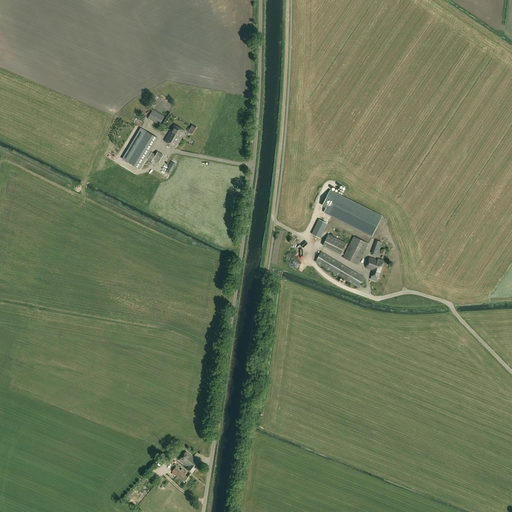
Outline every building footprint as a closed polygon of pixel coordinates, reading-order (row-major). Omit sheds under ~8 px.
[(165,117),(154,110),(148,118),(160,126),(165,117)] [(174,124),(169,133),(181,139),(186,131),(174,124)] [(140,169),(158,139),(147,132),(128,163),(140,169)] [(176,148),(181,139),(169,133),(164,141),(176,148)] [(156,155),(152,153),(147,160),(152,162),(154,160),(159,163),(164,155),(158,151),(156,155)] [(176,164),(171,162),(166,171),(171,174),(176,164)] [(140,181),(138,184),(146,189),(148,185),(140,181)] [(382,216),(330,190),(322,206),(326,208),(323,212),(372,237),(382,216)] [(316,234),(322,237),(329,222),(323,219),(316,234)] [(328,234),(323,245),(341,254),(346,243),(328,234)] [(358,265),(368,243),(354,236),(343,258),(358,265)] [(378,256),(382,242),(376,240),(371,253),(378,256)] [(364,278),(321,252),(315,262),(359,287),(364,278)] [(378,260),(370,257),(366,268),(374,270),(372,276),(377,278),(379,272),(380,273),(384,261),(378,259),(378,260)] [(186,452),(179,460),(188,467),(186,469),(191,473),(200,463),(186,452)] [(188,477),(183,473),(184,471),(182,469),(181,470),(176,466),(171,472),(170,470),(167,474),(174,480),(177,476),(184,482),(188,477)]
